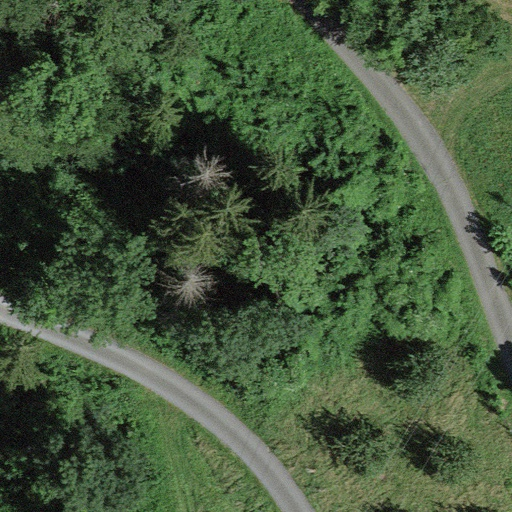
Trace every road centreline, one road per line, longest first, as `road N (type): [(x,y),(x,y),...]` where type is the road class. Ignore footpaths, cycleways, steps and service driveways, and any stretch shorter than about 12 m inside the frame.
road 1 (track): [(318,0),(431,144),(511,353)]
road 2 (track): [(296,511),(227,427),(172,384),(0,308)]
